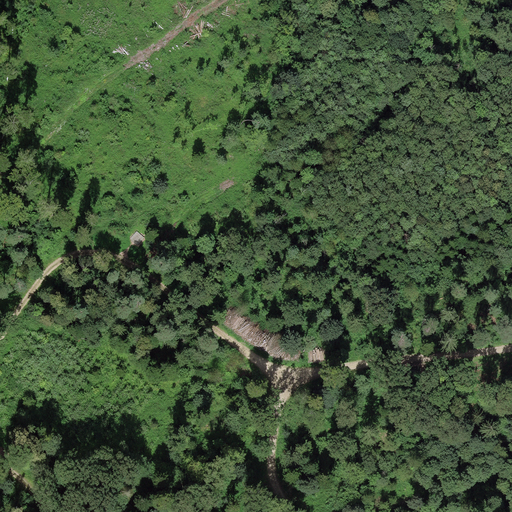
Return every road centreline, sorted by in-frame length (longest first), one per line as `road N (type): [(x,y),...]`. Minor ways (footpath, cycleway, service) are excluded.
road 1 (track): [(0,339),(20,301),(55,263),(94,255),(128,268),(284,381)]
road 2 (track): [(511,348),(284,381)]
road 3 (track): [(284,381),(266,444),(270,480),(290,511)]
